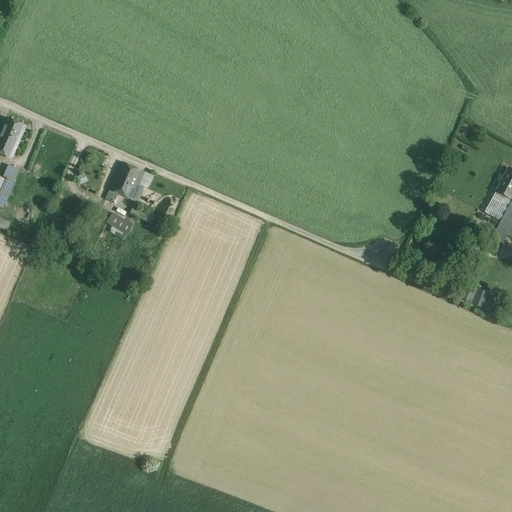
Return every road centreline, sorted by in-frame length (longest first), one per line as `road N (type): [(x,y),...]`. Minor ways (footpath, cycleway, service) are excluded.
road 1 (unclassified): [(0,101),(382,266)]
road 2 (track): [(272,218),(156,483)]
